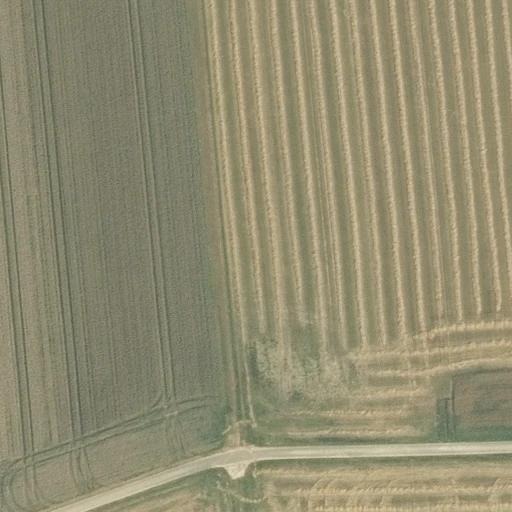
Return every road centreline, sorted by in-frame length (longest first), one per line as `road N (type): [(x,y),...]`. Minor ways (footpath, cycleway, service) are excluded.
road 1 (track): [(205,0),(229,248),(238,511)]
road 2 (track): [(511,458),(302,463),(233,454),(72,511)]
